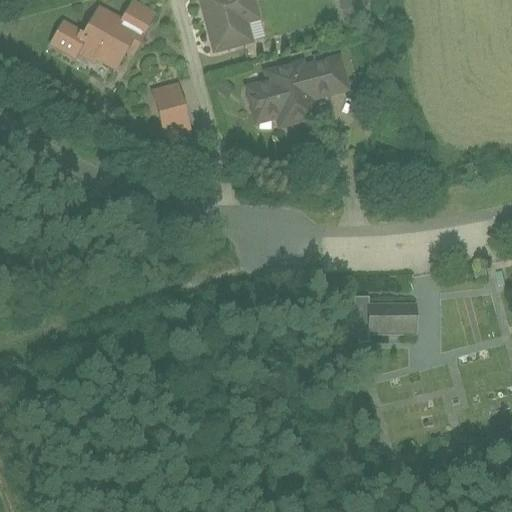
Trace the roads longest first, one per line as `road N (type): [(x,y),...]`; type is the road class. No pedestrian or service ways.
road 1 (residential): [(481,213),(295,235),(107,181),(0,121)]
road 2 (track): [(268,257),(236,274),(0,337)]
